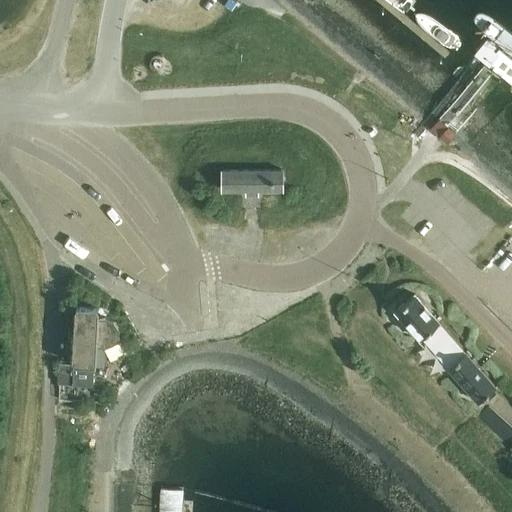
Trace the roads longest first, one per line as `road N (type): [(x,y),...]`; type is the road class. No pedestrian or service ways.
road 1 (unclassified): [(362,220),(363,184),(351,149),(305,111),(253,104),(101,110)]
road 2 (unclassified): [(40,511),(56,309),(41,214)]
road 3 (unclassified): [(41,214),(172,299),(214,269)]
road 4 (unclassified): [(214,269),(187,259),(142,174),(100,134),(101,110)]
road 5 (unclassified): [(362,220),(511,344)]
road 6 (unclassified): [(214,269),(272,277),(312,272),(343,251),(362,220)]
